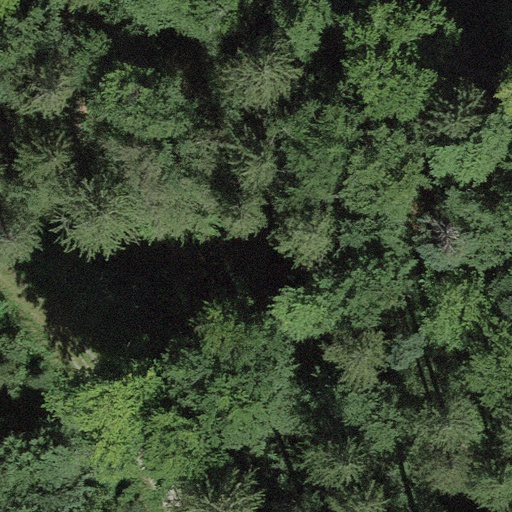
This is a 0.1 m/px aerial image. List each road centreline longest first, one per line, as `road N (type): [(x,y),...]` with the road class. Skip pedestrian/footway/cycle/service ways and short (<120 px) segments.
road 1 (track): [(0,255),(188,511)]
road 2 (track): [(511,81),(273,0)]
